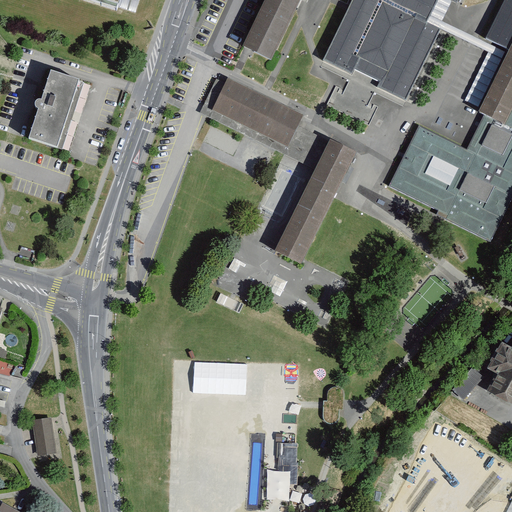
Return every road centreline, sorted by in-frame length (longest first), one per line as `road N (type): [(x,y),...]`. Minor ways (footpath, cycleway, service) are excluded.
road 1 (unclassified): [(182,0),(93,303)]
road 2 (unclassified): [(93,303),(110,511)]
